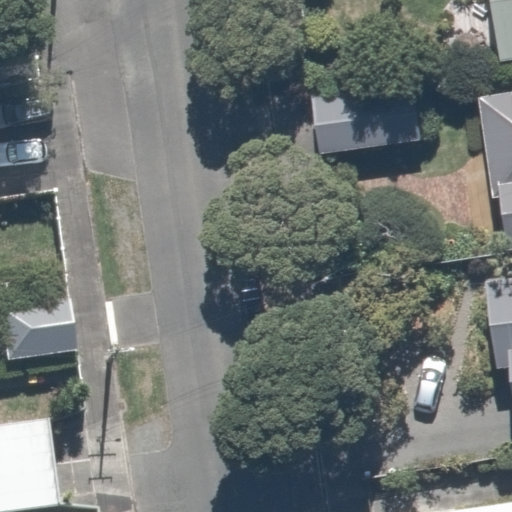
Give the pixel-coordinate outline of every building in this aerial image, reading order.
[(511,0),(491,0),(498,55),(511,53),(511,0)] [(311,49),(319,149),(416,141),(408,41),(311,49)] [(511,92),(479,97),(502,252),(511,250),(511,92)] [(511,269),(486,271),(498,408),(511,406),(511,269)] [(73,299),(0,310),(0,340),(3,360),(79,350),(73,299)] [(0,511),(7,511),(54,506),(47,422),(0,426),(0,511)] [(511,511),(511,494),(396,511),(395,511),(511,511)]
